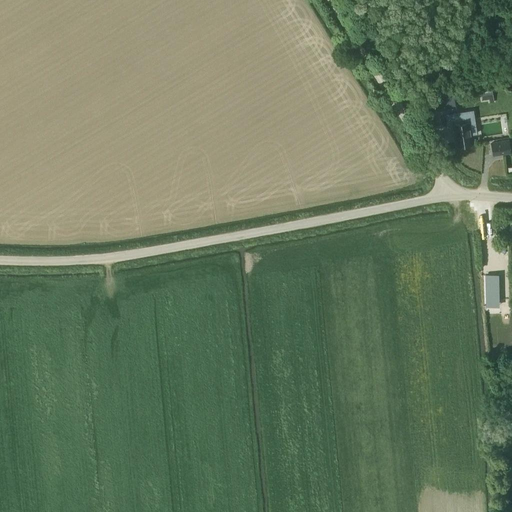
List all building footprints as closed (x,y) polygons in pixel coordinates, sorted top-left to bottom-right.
[(494,102),(492,93),(492,87),(489,87),(489,85),(482,86),(482,88),(480,88),(481,94),(481,96),(488,95),(489,103),(494,102)] [(453,125),(457,146),(474,143),(473,134),(471,134),(469,122),(457,124),(456,116),(446,117),(447,126),(453,125)] [(511,153),(509,139),(491,142),(493,156),(511,153)] [(488,225),(488,213),(477,213),(477,225),(488,225)] [(497,275),(484,275),(485,299),(498,299),(497,275)]
